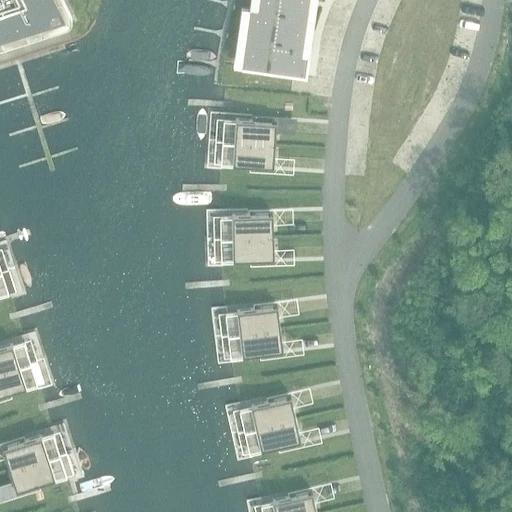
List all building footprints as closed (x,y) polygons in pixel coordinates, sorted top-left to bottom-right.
[(0,0),(0,36),(30,27),(63,16),(63,15),(55,0),(0,0)] [(236,47),(233,63),(268,68),(269,67),(288,70),(289,70),(290,59),(291,59),(291,58),(290,58),(294,42),(298,43),(300,36),(300,37),(302,29),(298,28),(302,13),(303,13),(303,12),(302,12),(307,0),(248,0),(245,15),(238,14),(237,20),(236,20),(235,27),(241,29),(236,48),(236,47)] [(224,119),(222,141),(274,144),(276,121),(235,119),(235,120),(224,119)] [(222,141),(221,163),(232,164),(273,167),(274,144),(222,141)] [(232,215),(220,216),(221,238),(273,236),(272,213),(231,215),(232,215)] [(273,236),(221,238),(221,260),(233,259),(233,260),(274,259),(273,236)] [(237,311),(225,312),(228,334),(280,328),(277,305),(237,310),(237,311)] [(280,328),(228,334),(231,356),(242,355),(283,350),(280,328)] [(12,343),(0,346),(0,370),(30,361),(24,340),(13,344),(12,343)] [(30,361),(0,370),(0,394),(26,386),(37,382),(30,361)] [(251,406),(240,408),(244,430),(296,418),(290,396),(251,405),(251,406)] [(296,418),(244,430),(249,451),(260,449),(261,449),(301,441),(296,418)] [(41,434),(2,447),(9,469),(59,452),(53,431),(42,434),(41,434)] [(59,452),(9,469),(16,490),(55,478),(55,477),(66,474),(59,452)] [(272,501),(261,503),(262,511),(316,511),(312,491),(272,500),(272,501)]
